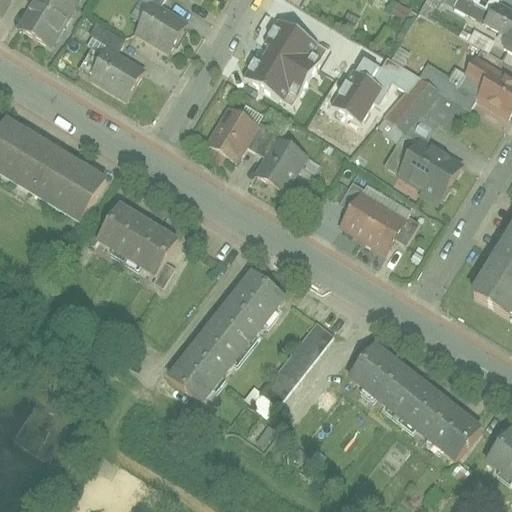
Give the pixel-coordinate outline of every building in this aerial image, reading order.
[(12,0),(0,0),(0,19),(1,20),(12,0)] [(52,51),(77,6),(66,0),(38,0),(20,34),(52,51)] [(184,0),(199,8),(203,0),(184,0)] [(392,0),(386,15),(400,21),(408,0),(392,0)] [(170,56),(187,26),(154,7),(137,38),(170,56)] [(503,53),(511,57),(511,14),(496,7),(484,31),(508,42),(503,53)] [(279,31),(245,88),(283,111),(317,54),(279,31)] [(486,55),(491,45),(471,36),(466,45),(486,55)] [(127,103),(144,73),(112,54),(95,84),(127,103)] [(474,106),(508,126),(511,119),(511,82),(475,61),(464,80),(483,91),(474,106)] [(353,81),(332,116),(361,134),(382,99),(353,81)] [(257,131),(226,114),(204,152),(236,170),(257,131)] [(0,186),(71,229),(96,189),(0,131),(0,186)] [(306,161),(274,144),(253,182),(284,200),(306,161)] [(441,208),(462,170),(418,146),(397,184),(441,208)] [(360,197),(338,234),(384,261),(406,225),(360,197)] [(92,245),(162,289),(184,254),(115,210),(92,245)] [(511,237),(470,298),(504,321),(511,309),(511,237)] [(282,306),(244,280),(176,375),(213,401),(282,306)] [(333,340),(316,326),(262,394),(280,408),(333,340)] [(471,430),(368,354),(346,384),(449,460),(471,430)] [(476,466),(511,494),(511,438),(503,432),(476,466)]
